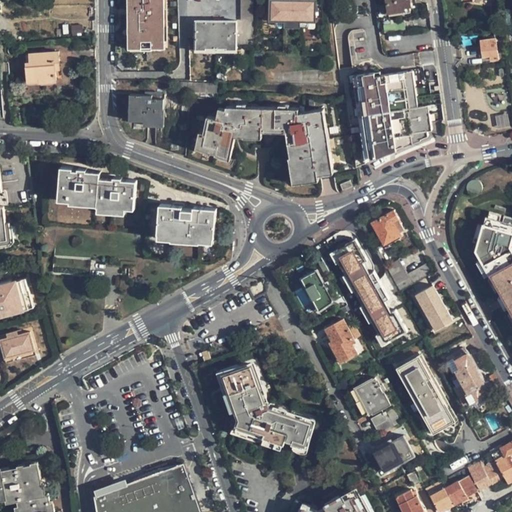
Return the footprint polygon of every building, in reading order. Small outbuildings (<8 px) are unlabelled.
[(132,40),(162,40),(162,26),(165,25),(164,0),(128,0),(129,27),(132,27),(132,40)] [(252,0),(241,0),(242,7),(242,21),(253,21),(252,0)] [(309,23),(315,23),(316,1),(311,1),(310,1),(310,3),(291,3),(291,1),(290,1),(285,0),(285,3),(275,3),(275,0),(270,0),(269,23),(275,23),(309,23)] [(411,7),(410,0),(409,0),(387,0),(389,13),(405,11),(404,8),(411,7)] [(227,50),(237,49),(237,41),(237,22),(197,22),(197,50),(206,49),(206,48),(227,48),(227,50)] [(496,39),(482,41),(482,44),(484,56),(484,57),(491,56),(491,61),(499,60),(496,39)] [(484,56),(482,44),(467,46),(469,58),(484,56)] [(30,54),(31,63),(26,63),(27,82),(40,81),(40,82),(57,82),(56,70),(61,69),(60,52),(30,54)] [(413,70),(409,71),(415,107),(419,106),(413,70)] [(415,107),(409,71),(387,74),(395,130),(397,145),(429,132),(429,131),(433,130),(431,113),(426,113),(425,106),(419,106),(415,107)] [(362,131),(365,158),(383,152),(382,150),(393,146),(397,145),(395,130),(387,74),(382,74),(381,72),(359,75),(360,83),(365,119),(366,130),(362,131)] [(354,76),(362,131),(366,130),(365,119),(360,83),(359,75),(354,76)] [(130,95),(130,104),(134,105),(133,121),(144,122),(158,123),(159,120),(160,111),(163,112),(164,100),(160,99),(152,99),(152,93),(145,93),(144,96),(130,95)] [(246,131),(261,132),(262,108),(247,108),(246,111),(237,111),(237,107),(226,107),(225,110),(220,109),(218,119),(208,117),(205,132),(203,146),(215,148),(214,152),(230,155),(234,137),(246,137),(246,131)] [(322,129),(325,128),(323,111),(322,110),(299,113),(299,109),(289,109),(289,113),(278,112),(278,109),(262,108),(261,132),(287,132),(288,142),(294,142),(295,156),(290,156),(289,157),(293,184),(304,182),(303,177),(318,175),(317,169),(331,167),(327,139),(323,140),(322,129)] [(162,130),(163,112),(160,111),(159,120),(158,123),(144,122),(143,128),(162,130)] [(197,149),(213,155),(214,152),(215,148),(203,146),(205,132),(201,131),(197,149)] [(430,136),(429,132),(397,145),(397,148),(414,142),(430,136)] [(386,155),(398,150),(397,148),(397,145),(393,146),(382,150),(383,152),(365,158),(357,162),(357,168),(386,157),(386,155)] [(229,160),(230,155),(214,152),(213,155),(229,160)] [(73,167),(62,165),(59,199),(71,200),(72,197),(100,200),(100,205),(135,209),(137,180),(123,178),(123,177),(115,176),(115,178),(102,177),(102,171),(88,170),(87,168),(80,167),(79,169),(74,168),(73,167)] [(0,177),(0,247),(12,246),(9,221),(6,221),(4,204),(6,204),(4,186),(3,183),(1,182),(0,177)] [(350,188),(349,183),(348,181),(337,185),(339,192),(350,188)] [(183,208),(182,205),(162,203),(159,233),(173,234),(173,236),(201,238),(201,236),(215,237),(218,208),(195,206),(195,209),(183,208)] [(395,209),(373,221),(384,242),(402,233),(402,231),(405,229),(399,219),(400,218),(395,209)] [(503,216),(491,213),(490,218),(501,221),(503,216)] [(511,247),(511,245),(511,223),(504,222),(501,221),(490,218),(488,217),(485,227),(480,243),(478,251),(483,260),(492,275),(492,276),(494,275),(495,277),(502,289),(506,295),(511,291),(511,247)] [(480,243),(485,227),(480,226),(475,242),(480,243)] [(358,235),(333,249),(340,262),(338,263),(343,272),(369,257),(358,235)] [(91,275),(92,259),(56,256),(55,272),(91,275)] [(388,266),(401,289),(433,271),(429,263),(409,273),(400,258),(388,266)] [(492,275),(483,260),(479,263),(487,277),(492,275)] [(342,285),(349,297),(390,276),(382,263),(342,285)] [(318,269),(302,277),(320,308),(335,301),(318,269)] [(0,307),(35,299),(28,275),(13,279),(13,276),(0,279),(0,307)] [(426,342),(390,276),(349,297),(386,364),(426,342)] [(502,289),(495,277),(491,280),(497,292),(502,289)] [(417,293),(421,301),(423,300),(433,318),(431,318),(438,331),(446,327),(444,323),(453,318),(434,284),(417,293)] [(502,311),(511,305),(511,291),(506,295),(496,301),(502,311)] [(0,313),(36,304),(35,299),(0,307),(0,313)] [(358,352),(354,343),(350,337),(354,336),(344,319),(327,328),(334,341),(331,342),(341,361),(358,352)] [(0,339),(4,356),(35,347),(30,329),(21,332),(17,333),(16,329),(6,332),(8,335),(3,336),(0,337),(0,339)] [(36,352),(35,347),(4,356),(6,361),(36,352)] [(468,351),(450,361),(474,402),(491,393),(468,351)] [(423,352),(398,366),(435,432),(460,418),(423,352)] [(259,382),(254,366),(253,364),(244,367),(226,374),(239,411),(241,418),(240,422),(239,425),(239,428),(265,436),(270,438),(286,443),(287,439),(304,445),(312,419),(308,418),(290,412),(276,408),(272,407),(271,403),(269,402),(266,402),(266,400),(260,386),(259,382)] [(233,410),(237,412),(239,411),(226,374),(244,367),(239,365),(236,366),(224,370),(221,374),(221,376),(223,382),(226,384),(230,395),(229,399),(233,410)] [(256,366),(254,366),(259,382),(263,378),(259,367),(256,366)] [(376,378),(358,388),(372,413),(391,404),(384,391),(385,390),(383,385),(381,386),(376,378)] [(263,385),(260,386),(266,400),(268,398),(269,396),(266,388),(263,385)] [(277,405),(276,408),(290,412),(289,407),(279,404),(277,405)] [(373,418),(381,433),(397,424),(389,410),(373,418)] [(309,416),(308,418),(312,419),(304,445),(287,439),(286,443),(307,449),(317,418),(313,415),(309,416)] [(264,439),(265,436),(239,428),(239,425),(236,427),(234,430),(234,432),(261,441),(264,439)] [(414,452),(404,435),(376,451),(385,467),(388,466),(389,468),(412,456),(411,453),(414,452)] [(285,446),(286,443),(270,438),(269,441),(271,444),(282,447),(285,446)] [(511,440),(502,446),(503,449),(506,455),(511,464),(511,440)] [(511,464),(506,455),(483,467),(492,483),(505,476),(509,482),(511,480),(511,464)] [(114,485),(167,468),(165,459),(111,476),(114,485)] [(207,511),(191,460),(167,468),(114,485),(100,489),(102,511),(207,511)] [(0,499),(9,498),(9,496),(15,495),(16,500),(21,499),(22,511),(56,511),(56,509),(52,510),(49,493),(43,494),(42,485),(43,484),(40,468),(37,468),(36,463),(3,469),(2,467),(0,467),(0,499)] [(483,467),(472,473),(481,489),(492,483),(483,467)] [(470,475),(444,489),(452,505),(479,490),(470,475)] [(441,480),(430,486),(432,491),(443,486),(441,480)] [(432,495),(440,511),(452,505),(444,489),(432,495)] [(415,496),(412,490),(398,497),(405,511),(422,511),(426,511),(418,495),(415,496)] [(335,501),(328,505),(329,508),(322,511),(320,508),(308,505),(305,511),(371,511),(361,491),(349,498),(347,495),(342,497),(335,501)]
